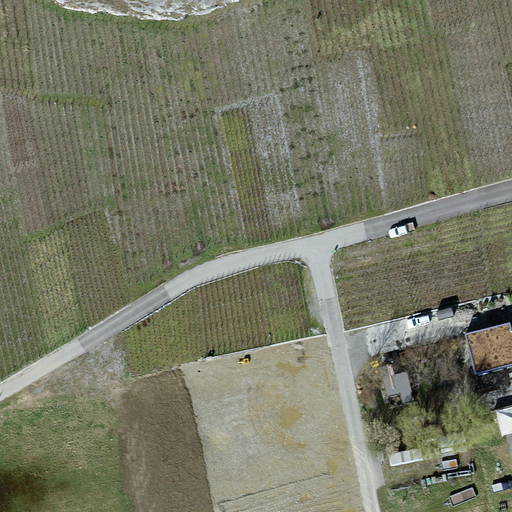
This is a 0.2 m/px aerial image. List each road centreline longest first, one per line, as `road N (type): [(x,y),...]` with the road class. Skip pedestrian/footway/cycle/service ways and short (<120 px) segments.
road 1 (track): [(312,244),(365,511)]
road 2 (unknown): [(337,370),(511,318)]
